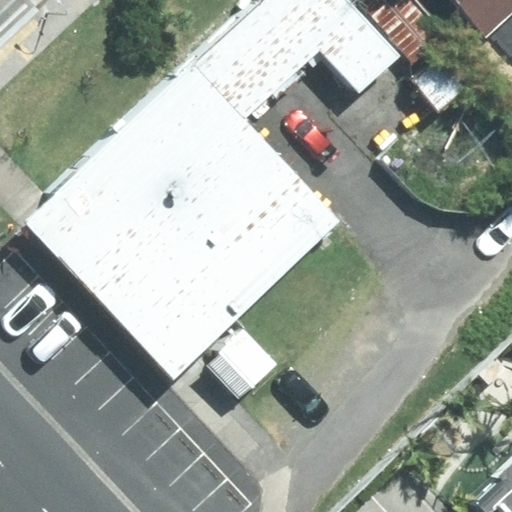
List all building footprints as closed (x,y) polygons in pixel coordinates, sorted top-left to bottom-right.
[(350,0),(264,0),(195,64),(246,119),(319,51),(359,94),(402,55),(350,0)] [(511,0),(457,0),(486,32),(511,9),(511,0)] [(246,119),(195,64),(59,192),(208,348),(343,221),(246,119)] [(208,348),(59,192),(25,224),(173,381),(208,348)] [(253,387),(277,364),(243,329),(219,352),(253,387)] [(511,511),(511,463),(471,504),(478,511),(511,511)]
